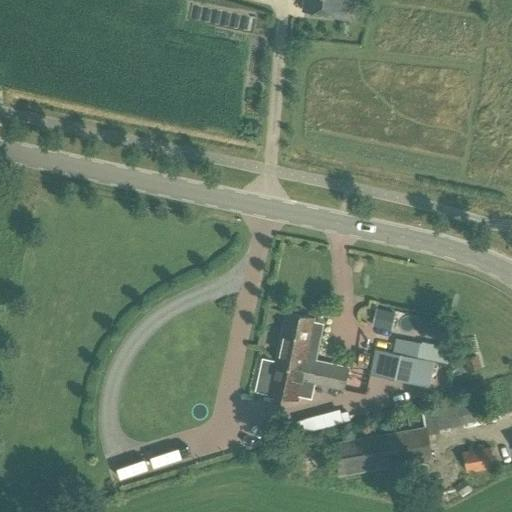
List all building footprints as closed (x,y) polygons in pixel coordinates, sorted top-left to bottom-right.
[(305,0),(305,11),(343,14),(354,14),(354,0),(305,0)] [(376,308),(372,326),(391,330),(395,313),(376,308)] [(261,359),(254,390),(266,393),(277,396),(297,400),(298,396),(312,400),(312,398),(315,383),(344,389),(348,367),(339,365),(321,362),(316,361),(319,347),(308,344),(314,320),(287,313),(276,363),(273,362),(261,359)] [(377,351),(372,377),(428,387),(433,361),(422,359),(393,354),(377,351)] [(475,356),(464,359),(467,371),(478,368),(475,356)] [(394,432),(333,443),(339,477),(434,460),(429,435),(440,433),(440,430),(460,426),(460,425),(459,421),(455,400),(433,404),(433,408),(423,410),(423,411),(426,426),(394,432)] [(299,425),(290,427),(293,437),(351,420),(348,411),(341,413),(339,407),(297,420),(299,425)] [(491,447),(463,452),(467,473),(495,467),(491,447)] [(293,455),(277,457),(280,475),(296,473),(293,455)]
